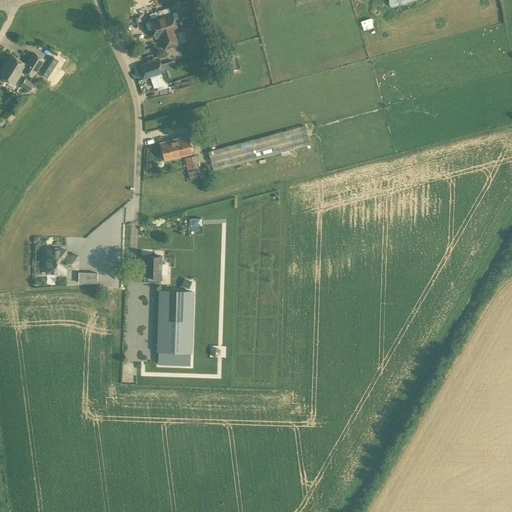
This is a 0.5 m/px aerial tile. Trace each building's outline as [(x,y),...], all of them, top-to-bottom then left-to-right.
[(407,0),(395,0),(391,3),(396,9),(407,0)] [(175,31),(177,30),(174,21),(177,19),(178,18),(177,13),(175,12),(171,13),(149,21),(146,22),(145,24),(147,30),(149,31),(152,29),(155,38),(159,36),(164,49),(179,44),(175,31)] [(181,20),(185,30),(191,27),(187,18),(181,20)] [(414,32),(398,37),(401,45),(416,40),(414,32)] [(368,40),(370,50),(379,47),(377,38),(368,40)] [(45,59),(33,51),(25,63),(10,54),(0,70),(0,75),(14,85),(23,71),(33,77),(45,59)] [(234,64),(230,52),(221,55),(225,67),(234,64)] [(139,65),(143,79),(163,73),(164,76),(169,74),(167,68),(163,69),(159,58),(139,65)] [(34,83),(26,78),(20,85),(29,91),(34,83)] [(213,171),(310,145),(305,126),(207,152),(213,171)] [(164,160),(192,153),(187,135),(160,143),(164,160)] [(198,167),(195,156),(184,159),(187,170),(198,167)] [(200,178),(198,170),(188,172),(190,180),(200,178)] [(210,190),(207,180),(200,182),(203,192),(210,190)] [(190,233),(201,233),(200,217),(189,218),(190,233)] [(77,268),(77,255),(65,255),(65,249),(47,249),(46,273),(65,273),(65,268),(77,268)] [(147,281),(157,281),(160,282),(161,256),(144,255),(144,262),(142,262),(142,279),(147,279),(147,281)] [(184,277),(182,283),(190,285),(192,280),(184,277)] [(157,364),(190,365),(190,352),(191,352),(193,291),(159,290),(156,351),(158,351),(157,364)]
